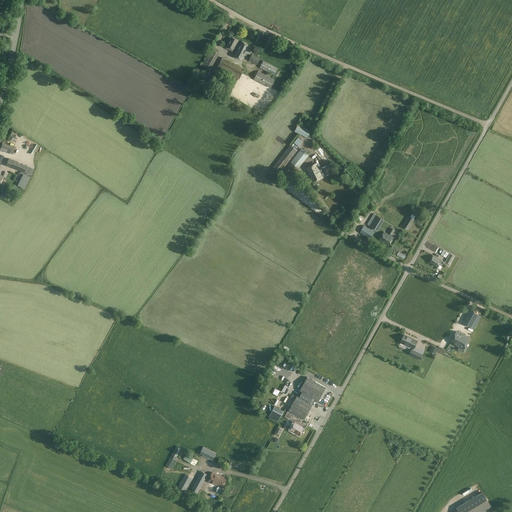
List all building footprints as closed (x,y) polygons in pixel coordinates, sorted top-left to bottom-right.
[(234,49),(234,48),(237,49),(239,44),(237,43),(238,40),(231,36),(227,45),(227,46),(226,48),(232,52),(233,49),(234,49)] [(239,44),(237,49),(233,55),(242,60),(247,51),(250,45),(241,41),(239,44)] [(211,48),(201,65),(210,70),(220,53),(211,48)] [(252,54),(249,60),(257,65),(260,59),(252,54)] [(223,56),(217,68),(239,79),(245,68),(223,56)] [(263,60),(260,68),(274,75),(278,68),(263,60)] [(258,71),(254,79),(271,88),(275,79),(258,71)] [(210,79),(209,82),(214,84),(219,74),(214,72),(211,77),(210,76),(209,78),(210,79)] [(298,125),(295,131),(298,133),(306,137),(309,131),(298,125)] [(297,138),(294,143),(298,146),(302,142),(297,138)] [(276,177),(296,151),(289,146),(269,172),(276,177)] [(302,148),(291,162),(298,167),(309,154),(302,148)] [(9,159),(6,165),(25,172),(27,166),(9,159)] [(298,167),(291,162),(283,172),(290,179),(299,168),(298,167)] [(330,174),(328,169),(327,166),(320,170),(317,163),(307,168),(313,181),(330,174)] [(23,174),(18,185),(25,189),(30,177),(23,174)] [(384,219),(375,215),(373,214),(367,224),(369,225),(369,226),(377,230),(384,219)] [(409,216),(403,226),(408,230),(414,220),(409,216)] [(363,225),(360,232),(370,239),(374,231),(363,225)] [(384,232),(379,240),(389,245),(394,237),(391,236),(392,234),(395,230),(391,228),(388,232),(390,233),(389,235),(384,232)] [(445,262),(440,260),(438,263),(442,265),(443,264),(445,266),(446,264),(450,265),(455,256),(450,253),(445,262)] [(438,263),(440,260),(441,259),(433,255),(430,262),(437,266),(438,263)] [(474,329),(480,316),(469,310),(462,322),(474,329)] [(456,331),(450,342),(463,349),(469,338),(456,331)] [(403,334),(400,342),(414,348),(417,341),(403,334)] [(423,355),(412,350),(410,355),(420,360),(423,355)] [(295,400),(288,410),(302,418),(304,419),(312,404),(314,401),(315,402),(317,401),(317,400),(318,401),(325,387),(307,377),(297,396),(295,400)] [(274,407),(268,417),(277,422),(283,411),(274,407)] [(302,418),(288,410),(285,417),(295,422),(299,424),(302,418)] [(295,422),(290,430),(299,435),(304,427),(299,424),(295,422)] [(165,466),(172,469),(174,465),(177,458),(176,458),(177,457),(181,448),(176,446),(174,450),(172,454),(171,456),(170,457),(169,459),(168,462),(166,465),(165,466)] [(203,446),(199,454),(213,460),(216,453),(203,446)] [(187,455),(185,459),(195,465),(198,461),(187,455)] [(228,460),(225,467),(231,470),(234,462),(228,460)] [(201,471),(191,489),(197,493),(208,475),(201,471)] [(208,482),(219,486),(223,487),(227,478),(212,472),(208,482)] [(185,474),(176,489),(184,493),(192,478),(185,474)] [(482,492),(456,507),(458,511),(487,511),(492,509),(482,492)]
